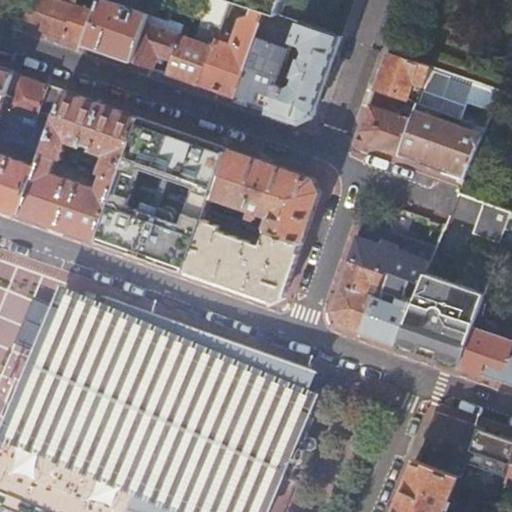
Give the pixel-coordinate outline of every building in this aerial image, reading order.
[(78,0),(0,0),(0,7),(4,16),(66,38),(77,5),(78,0)] [(134,62),(147,24),(151,15),(108,0),(102,0),(98,12),(86,46),(128,60),(134,62)] [(91,0),(88,8),(98,12),(102,0),(91,0)] [(233,0),(254,7),(266,11),(280,16),(285,0),(233,0)] [(82,44),(86,46),(98,12),(88,8),(77,5),(66,38),(82,44)] [(262,22),(266,11),(254,7),(250,16),(242,19),(235,40),(241,48),(239,51),(234,49),(229,43),(231,38),(220,34),(215,47),(202,86),(208,88),(236,98),(244,73),(252,50),(262,22)] [(297,34),(262,22),(252,50),(287,62),(294,42),(297,34)] [(329,76),(342,37),(301,23),(297,34),(294,42),(304,46),(307,53),(304,60),(301,60),(295,76),(298,78),(296,85),(289,89),(279,85),(270,110),(302,121),(315,115),(329,76)] [(173,59),(181,36),(147,24),(134,62),(155,70),(160,55),(173,59)] [(185,80),(202,86),(215,47),(181,36),(173,59),(168,74),(185,80)] [(279,85),(287,62),(252,50),(244,73),(279,85)] [(425,84),(431,67),(390,52),(380,82),(378,88),(401,96),(408,99),(415,82),(424,85),(425,84)] [(0,120),(4,108),(16,73),(0,67),(0,136),(5,139),(10,125),(0,121),(0,120)] [(470,101),(494,110),(502,91),(431,67),(425,84),(470,101)] [(16,73),(4,108),(38,121),(35,128),(51,134),(66,91),(33,79),(16,73)] [(270,110),(279,85),(244,73),(236,98),(253,104),(270,110)] [(448,173),(466,179),(490,119),(484,116),(481,126),(463,120),(470,101),(425,84),(424,85),(418,103),(412,120),(400,156),(448,173)] [(395,113),(398,106),(401,96),(378,88),(372,105),(395,113)] [(104,174),(119,179),(141,117),(85,97),(66,91),(51,134),(44,152),(59,158),(63,159),(66,149),(64,145),(71,143),(83,147),(84,143),(89,145),(87,151),(92,152),(93,150),(105,155),(109,160),(104,162),(100,172),(104,174)] [(369,145),(400,156),(412,120),(395,113),(372,105),(367,117),(362,131),(369,145)] [(141,117),(119,179),(98,240),(144,256),(187,271),(205,220),(209,210),(214,196),(230,149),(141,117)] [(21,144),(44,152),(51,134),(35,128),(12,120),(10,125),(5,139),(21,144)] [(42,159),(44,152),(21,144),(18,151),(42,159)] [(273,164),(230,149),(214,196),(272,216),(267,231),(304,243),(322,192),(315,179),(273,164)] [(98,240),(119,179),(104,174),(99,189),(54,172),(59,158),(44,152),(42,159),(39,167),(23,214),(61,227),(98,240)] [(0,205),(23,214),(39,167),(4,154),(0,153),(0,205)] [(511,218),(511,212),(487,203),(476,233),(504,244),(511,218)] [(232,212),(230,218),(250,225),(252,219),(232,212)] [(511,218),(504,244),(502,250),(501,251),(510,254),(511,249),(511,218)] [(286,295),(304,243),(267,231),(262,245),(257,243),(259,239),(252,236),(250,241),(220,230),(221,226),(205,220),(187,271),(249,293),(273,301),(286,295)] [(364,225),(351,260),(391,274),(423,285),(428,273),(437,251),(403,239),(400,247),(386,242),(388,234),(364,225)] [(403,239),(388,234),(386,242),(400,247),(403,239)] [(339,324),(362,332),(375,296),(367,293),(371,283),(386,288),(391,274),(351,260),(345,276),(333,311),(336,318),(339,324)] [(404,331),(399,345),(400,345),(400,346),(401,347),(403,349),(405,351),(407,351),(408,352),(411,353),(413,353),(415,353),(417,352),(418,352),(430,356),(437,358),(440,360),(441,361),(443,363),(445,365),(447,366),(451,366),(453,367),(455,367),(457,366),(459,366),(460,367),(474,328),(475,326),(485,297),(486,294),(428,273),(423,285),(404,331)] [(375,296),(362,332),(370,335),(399,345),(404,331),(423,285),(391,274),(386,288),(383,299),(375,296)] [(367,293),(375,296),(383,299),(386,288),(371,283),(367,293)] [(38,351),(0,441),(0,511),(266,511),(315,396),(310,395),(321,371),(101,294),(100,298),(97,304),(64,290),(58,305),(48,328),(38,351)] [(38,351),(58,305),(34,295),(15,341),(38,351)] [(494,335),(474,328),(460,367),(493,378),(501,381),(510,355),(511,348),(511,329),(498,324),(494,335)] [(511,384),(511,355),(510,355),(501,381),(507,383),(511,384)] [(437,412),(425,447),(466,462),(479,427),(443,414),(437,412)] [(511,438),(479,427),(466,462),(496,473),(494,480),(483,476),(480,485),(501,493),(505,484),(511,463),(511,438)] [(442,511),(458,477),(420,461),(416,459),(393,511),(442,511)]
